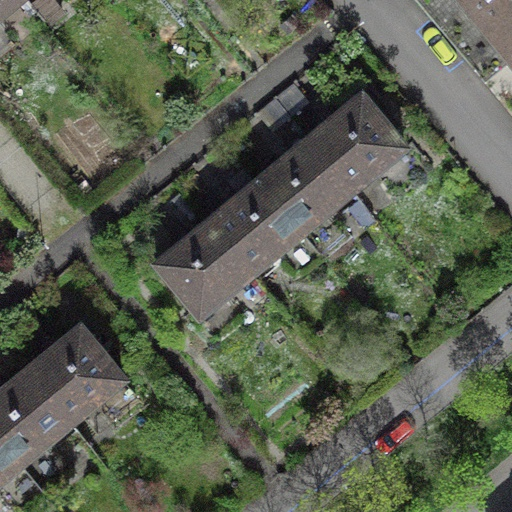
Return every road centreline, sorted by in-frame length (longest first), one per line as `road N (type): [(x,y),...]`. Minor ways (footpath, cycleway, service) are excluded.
road 1 (residential): [(511,319),(276,511)]
road 2 (residential): [(374,0),(511,165)]
